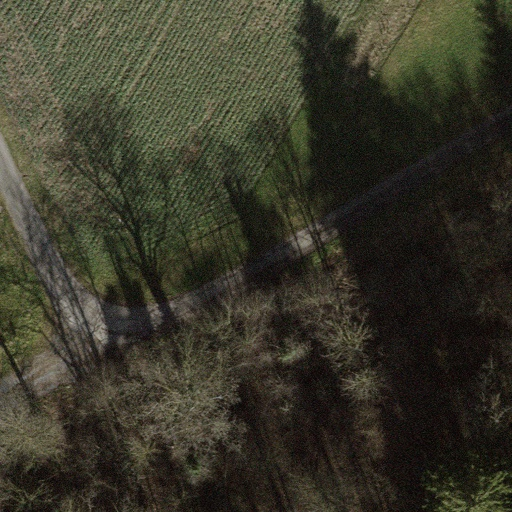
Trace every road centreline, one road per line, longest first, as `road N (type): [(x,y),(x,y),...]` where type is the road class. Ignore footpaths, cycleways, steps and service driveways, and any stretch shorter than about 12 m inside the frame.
road 1 (track): [(511,114),(151,318),(66,306),(0,164)]
road 2 (track): [(151,318),(0,406)]
